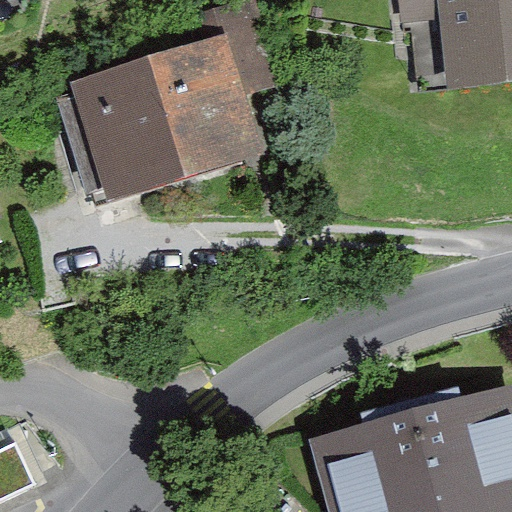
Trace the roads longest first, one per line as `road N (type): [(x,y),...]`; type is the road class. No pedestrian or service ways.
road 1 (tertiary): [(135,481),(282,362),(355,324),(511,275)]
road 2 (residential): [(0,397),(42,398),(74,413),(135,481)]
